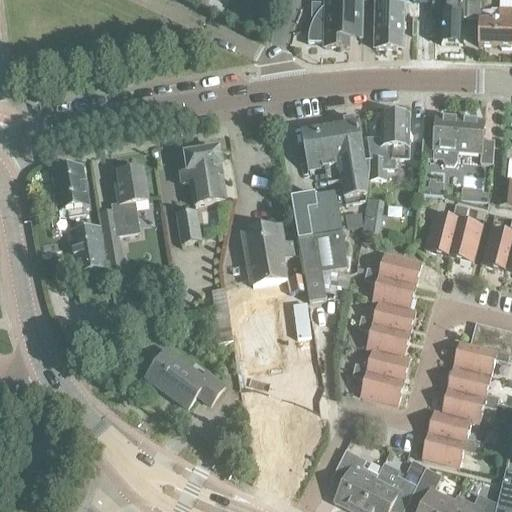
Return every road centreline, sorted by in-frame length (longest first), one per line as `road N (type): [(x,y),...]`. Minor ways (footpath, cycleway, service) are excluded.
road 1 (residential): [(306,511),(355,415),(408,422),(441,316),(462,312),(511,323)]
road 2 (residential): [(14,140),(283,90)]
road 3 (residential): [(506,89),(484,80),(408,80),(283,90)]
road 4 (tertiary): [(47,371),(29,325),(0,177)]
